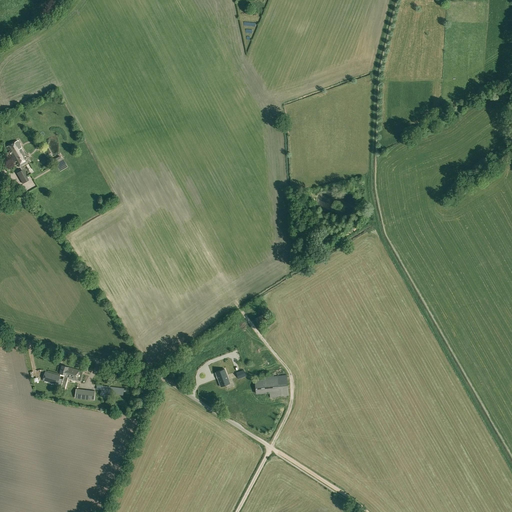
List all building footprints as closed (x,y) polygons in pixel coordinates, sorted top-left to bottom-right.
[(17,164),(19,167),(28,161),(27,158),(25,159),(24,157),(25,156),(20,148),(21,148),(17,140),(7,147),(15,162),(17,161),(18,163),(17,164)] [(54,159),(56,164),(62,160),(60,156),(54,159)] [(16,173),(23,183),(28,180),(22,170),(16,173)] [(246,323),(249,330),(258,326),(270,320),(267,312),(254,318),(254,319),(246,323)] [(65,377),(68,378),(71,368),(62,365),(60,373),(66,375),(65,377)] [(68,378),(77,380),(79,370),(71,368),(68,378)] [(215,373),(220,387),(229,383),(223,369),(215,373)] [(244,370),(236,373),(238,379),(246,376),(244,370)] [(43,380),(57,384),(60,376),(45,372),(43,380)] [(269,392),(270,398),(288,396),(286,375),(277,376),(255,378),(256,393),(269,392)] [(100,395),(106,396),(106,393),(117,395),(117,392),(124,394),(125,389),(118,387),(102,385),(100,395)] [(76,397),(93,399),(94,392),(76,390),(76,397)]
